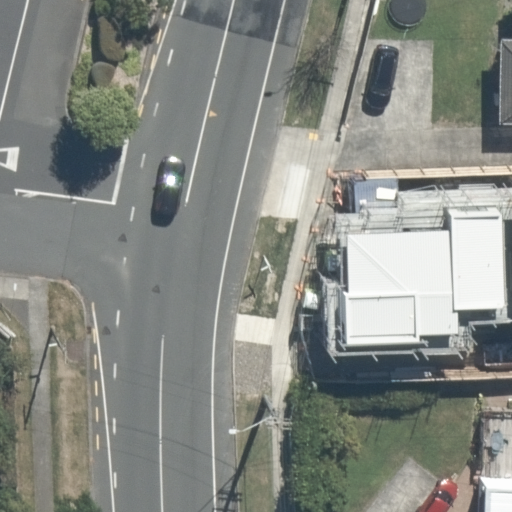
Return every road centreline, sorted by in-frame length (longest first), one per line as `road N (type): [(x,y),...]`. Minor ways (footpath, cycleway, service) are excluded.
road 1 (tertiary): [(184,214),(165,312),(157,419),(162,511)]
road 2 (secondary): [(226,0),(184,214)]
road 3 (residential): [(184,214),(0,192)]
road 4 (unclassified): [(0,119),(28,0)]
